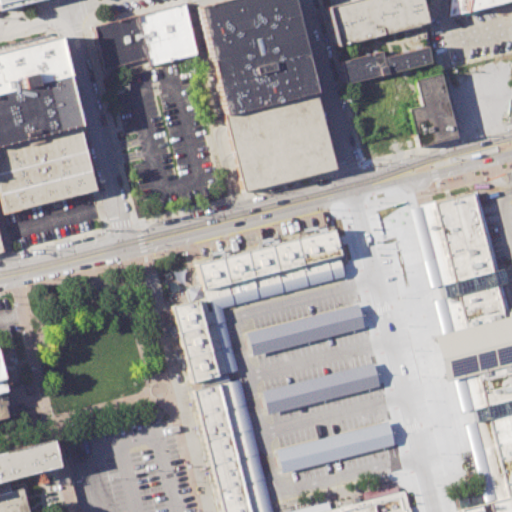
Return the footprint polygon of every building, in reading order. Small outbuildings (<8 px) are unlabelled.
[(0,0),(0,9),(42,0),(0,0)] [(310,91),(286,0),(216,0),(193,6),(220,114),(310,91)] [(347,0),(416,0),(422,21),(331,46),(322,6),(347,0)] [(464,0),(463,10),(502,0),(464,0)] [(89,26),(99,68),(142,58),(144,65),(192,54),(179,3),(89,26)] [(0,142),(74,124),(51,35),(0,48),(0,142)] [(342,82),(337,61),(378,51),(380,57),(422,46),(426,62),(342,82)] [(511,53),(436,73),(433,61),(426,62),(342,82),(362,158),(452,136),(511,121),(511,53)] [(220,114),(240,190),(330,168),(310,91),(220,114)] [(0,142),(0,212),(90,190),(74,124),(0,142)] [(468,192),(500,316),(511,313),(511,495),(493,501),(461,376),(442,380),(430,335),(450,330),(416,205),(468,192)] [(339,266),(206,300),(260,511),(222,511),(170,306),(202,298),(193,264),(329,228),(339,266)] [(243,332),(249,356),(361,327),(355,302),(243,332)] [(258,390),(264,413),(376,384),(370,362),(258,390)] [(0,416),(9,414),(3,389),(0,389),(0,416)] [(273,448),(279,472),(391,444),(385,420),(273,448)] [(0,492),(0,451),(45,440),(52,466),(3,478),(6,491),(0,492)] [(0,511),(23,511),(17,488),(6,491),(0,492),(0,511)] [(407,511),(402,490),(315,511),(407,511)] [(511,511),(511,495),(493,501),(456,510),(456,511),(511,511)]
